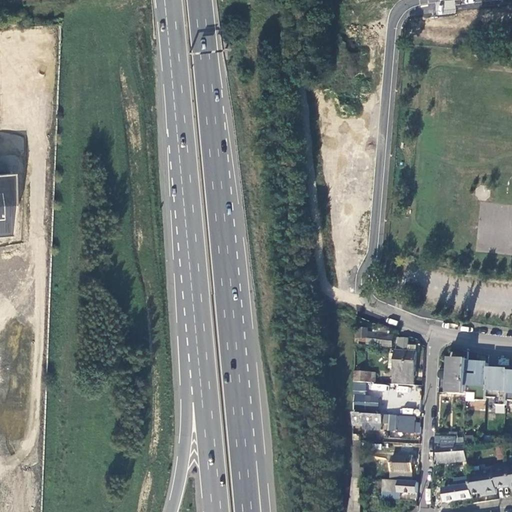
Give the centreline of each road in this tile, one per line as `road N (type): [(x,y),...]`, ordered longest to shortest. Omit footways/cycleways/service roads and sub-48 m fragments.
road 1 (trunk): [(242,438),(201,0)]
road 2 (residential): [(434,332),(375,305),(359,287),(371,253),(390,19),(398,6),(419,0)]
road 3 (trunk): [(168,0),(200,386)]
road 4 (residential): [(425,511),(434,332)]
road 5 (trunk): [(200,386),(187,403),(171,511)]
road 6 (trunk): [(200,386),(216,511)]
